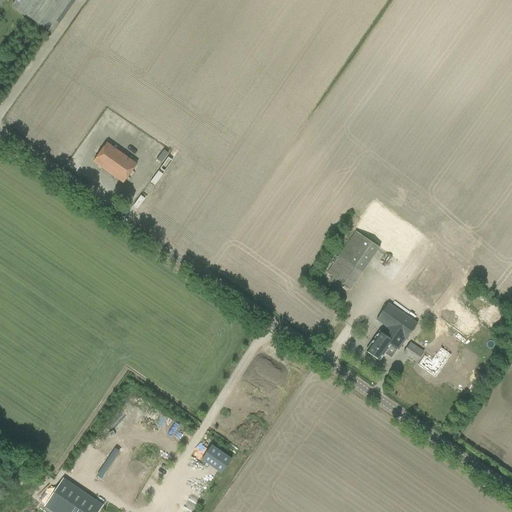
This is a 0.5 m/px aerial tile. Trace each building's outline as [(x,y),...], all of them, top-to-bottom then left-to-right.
[(15,0),(11,6),(51,34),(75,0),(15,0)] [(93,162),(123,184),(129,175),(137,165),(106,143),(99,154),(93,162)] [(404,289),(431,308),(476,244),(448,225),(404,289)] [(336,280),(350,290),(379,248),(355,232),(326,273),(332,278),(336,280)] [(399,255),(407,258),(411,250),(403,247),(399,255)] [(437,316),(465,338),(477,322),(449,300),(437,316)] [(386,327),(381,333),(379,332),(365,352),(379,361),(390,345),(398,350),(405,340),(405,341),(417,324),(387,303),(376,320),(386,327)] [(403,354),(416,363),(423,353),(410,344),(403,354)] [(202,462),(227,474),(235,456),(211,444),(202,462)] [(61,480),(44,505),(54,511),(97,511),(101,506),(62,479),(61,480)]
